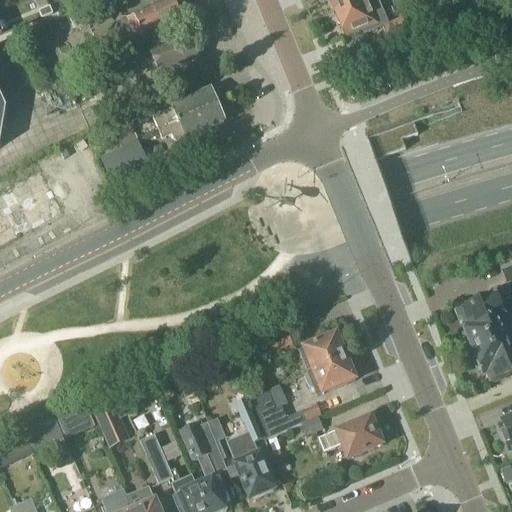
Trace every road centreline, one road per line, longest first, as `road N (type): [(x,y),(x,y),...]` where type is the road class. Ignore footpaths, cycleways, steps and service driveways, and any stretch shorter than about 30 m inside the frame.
road 1 (primary): [(0,396),(201,298),(395,223),(511,188)]
road 2 (primary): [(511,143),(183,257),(0,344)]
road 3 (unclassified): [(452,462),(316,134)]
road 4 (unclassified): [(0,289),(316,134)]
road 5 (residential): [(316,134),(265,0)]
road 6 (residential): [(337,511),(452,462)]
